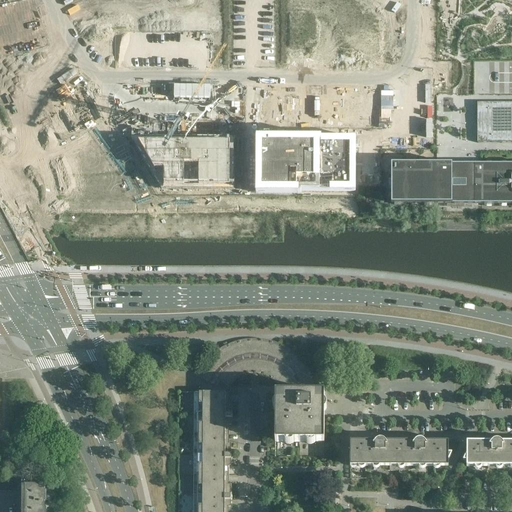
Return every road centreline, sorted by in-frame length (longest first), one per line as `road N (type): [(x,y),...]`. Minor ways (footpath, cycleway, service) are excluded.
road 1 (secondary): [(511,319),(353,295),(38,298)]
road 2 (secondary): [(99,320),(314,317),(511,345)]
road 3 (tertiary): [(26,325),(110,511)]
road 4 (residential): [(449,415),(381,415),(381,387),(449,387)]
road 5 (residential): [(511,67),(454,66),(444,78),(454,90),(511,90)]
road 6 (tertiary): [(131,511),(81,387)]
